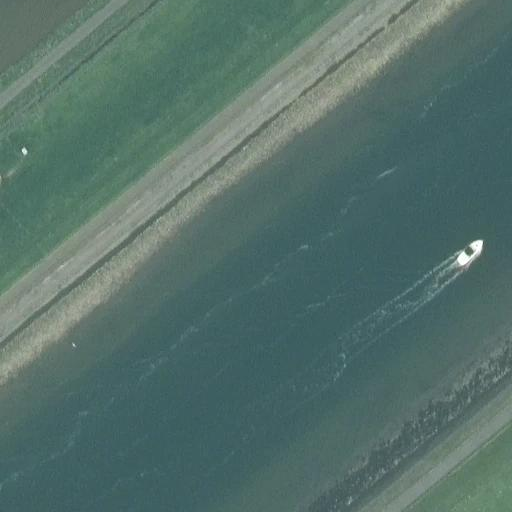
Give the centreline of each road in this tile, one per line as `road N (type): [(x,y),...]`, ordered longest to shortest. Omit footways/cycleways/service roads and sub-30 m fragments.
road 1 (unclassified): [(511,403),(382,511)]
road 2 (unclassified): [(0,100),(121,0)]
